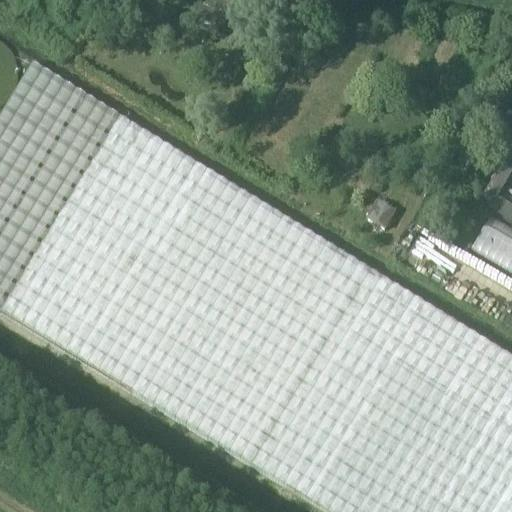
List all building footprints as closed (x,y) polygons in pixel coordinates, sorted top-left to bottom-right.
[(160,2),(151,0),(146,0),(142,22),(158,25),(160,16),(157,15),(160,2)] [(225,31),(231,17),(230,17),(235,6),(222,0),(195,0),(195,2),(204,6),(198,20),(225,31)] [(70,34),(77,24),(69,19),(62,30),(70,34)] [(16,82),(17,75),(16,67),(14,60),(11,54),(7,47),(1,42),(0,41),(0,107),(3,105),(8,99),(13,91),(16,82)] [(0,314),(323,511),(511,511),(511,357),(34,66),(0,121),(0,314)] [(511,176),(511,151),(483,200),(491,204),(486,212),(511,227),(511,211),(496,203),(511,176)] [(415,212),(430,187),(419,181),(400,214),(377,200),(364,223),(387,237),(377,254),(387,259),(414,211),(415,212)] [(511,278),(511,233),(490,220),(470,254),(511,278)]
